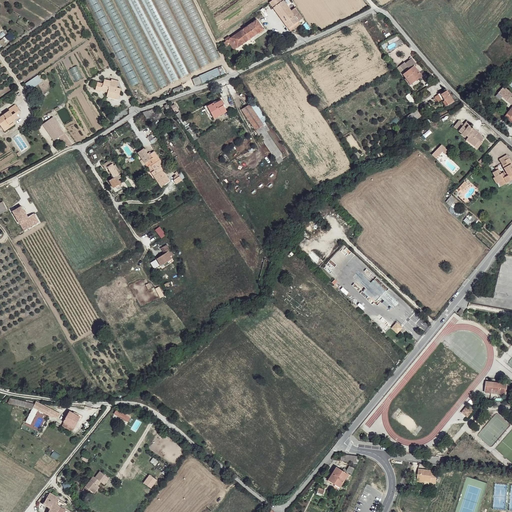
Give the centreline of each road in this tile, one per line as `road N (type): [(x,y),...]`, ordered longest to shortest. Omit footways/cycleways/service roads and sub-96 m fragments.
road 1 (unclassified): [(0,183),(137,112),(376,10),(386,11),(511,143)]
road 2 (residential): [(344,438),(511,234)]
road 3 (unclassified): [(113,403),(150,409),(283,510)]
road 4 (unclassified): [(113,403),(29,511)]
